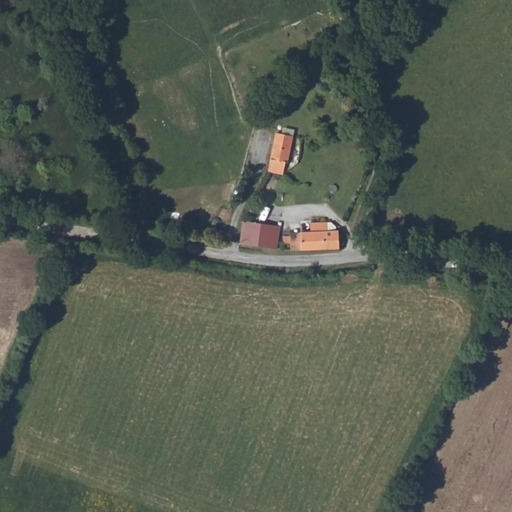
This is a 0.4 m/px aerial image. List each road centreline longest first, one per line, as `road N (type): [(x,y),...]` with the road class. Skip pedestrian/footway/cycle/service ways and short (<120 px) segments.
road 1 (unclassified): [(0,221),(247,261),(423,258),(511,277)]
road 2 (track): [(353,259),(378,162),(351,66),(359,44),(411,0)]
road 3 (track): [(150,245),(61,0)]
